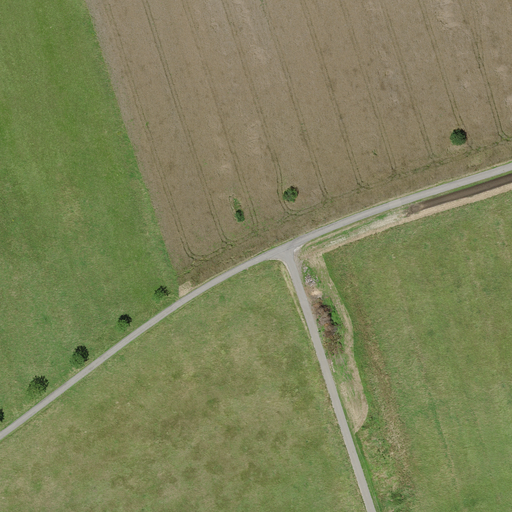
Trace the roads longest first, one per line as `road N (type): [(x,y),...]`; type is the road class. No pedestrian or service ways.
road 1 (track): [(0,431),(244,265),(398,201),(511,165)]
road 2 (track): [(370,511),(285,246)]
